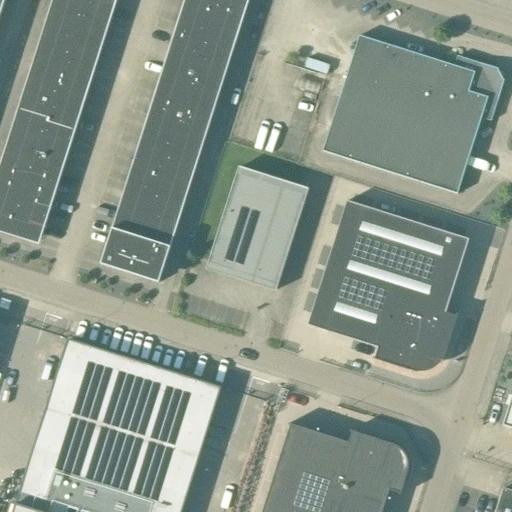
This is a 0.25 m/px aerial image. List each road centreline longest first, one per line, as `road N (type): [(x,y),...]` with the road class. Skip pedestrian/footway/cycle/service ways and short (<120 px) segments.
road 1 (unclassified): [(458,419),(0,273)]
road 2 (unclassified): [(458,419),(511,255)]
